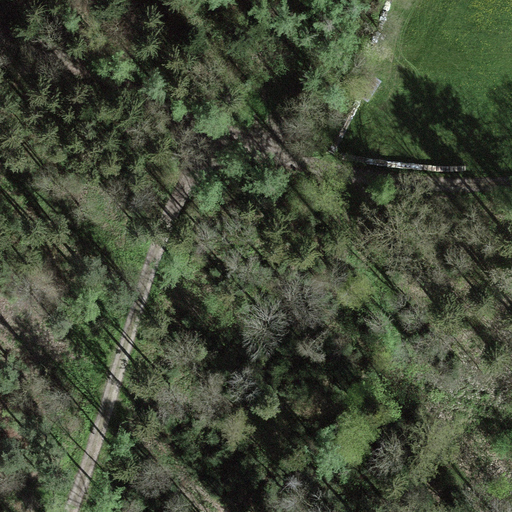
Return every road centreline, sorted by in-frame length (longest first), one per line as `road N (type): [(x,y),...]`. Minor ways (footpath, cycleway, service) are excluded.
road 1 (track): [(211,132),(161,236),(71,511)]
road 2 (track): [(211,132),(317,168),(422,186),(511,181)]
road 3 (track): [(0,32),(120,78),(211,132)]
